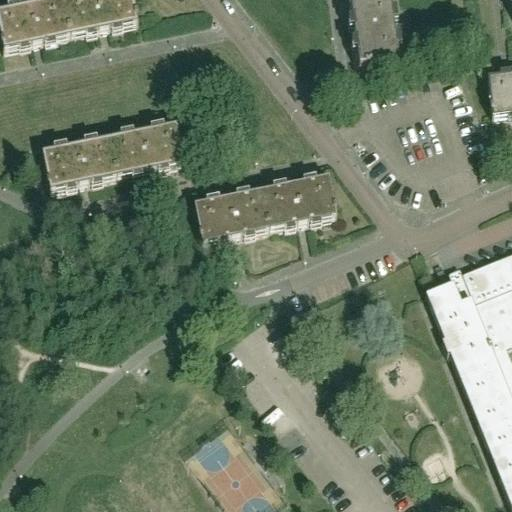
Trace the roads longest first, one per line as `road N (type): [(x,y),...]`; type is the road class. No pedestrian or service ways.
road 1 (residential): [(401,239),(211,0)]
road 2 (residential): [(275,292),(401,239)]
road 3 (residential): [(401,239),(430,238),(511,198)]
